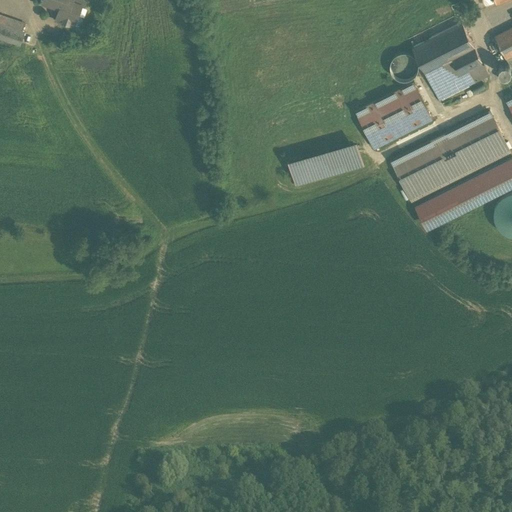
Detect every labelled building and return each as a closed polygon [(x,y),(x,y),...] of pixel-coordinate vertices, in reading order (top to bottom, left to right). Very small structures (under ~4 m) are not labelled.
[(43,0),(55,5),(55,6),(60,7),(64,9),(67,0),(43,0)] [(67,0),(64,9),(60,7),(56,19),(72,24),(75,14),(78,15),(82,4),(72,1),(72,0),(67,0)] [(25,24),(0,15),(0,23),(22,32),(25,24)] [(462,22),(412,48),(439,101),(489,75),(462,22)] [(0,23),(0,37),(20,45),(25,33),(22,32),(0,23)] [(511,27),(495,36),(511,67),(511,69),(511,27)] [(417,72),(418,66),(417,61),(414,56),(409,53),(404,52),(398,53),(393,56),(390,61),(389,67),(391,72),(394,77),(399,80),(404,81),(410,80),(414,76),(417,72)] [(511,72),(511,69),(511,67),(509,65),(507,63),(505,63),(502,63),(500,65),(499,67),(498,69),(499,72),(500,74),(502,75),(505,76),(507,75),(509,74),(511,72)] [(414,83),(355,112),(373,148),(432,119),(414,83)] [(490,111),(392,160),(412,200),(510,151),(490,111)] [(357,140),(288,160),(296,187),(365,167),(357,140)] [(511,155),(415,204),(427,228),(511,185),(511,155)] [(501,196),(496,203),(493,210),(494,218),(497,225),(502,231),(509,235),(511,235),(511,191),(508,192),(501,196)]
